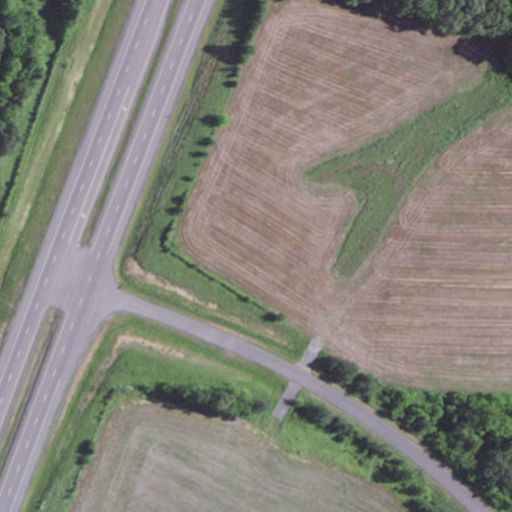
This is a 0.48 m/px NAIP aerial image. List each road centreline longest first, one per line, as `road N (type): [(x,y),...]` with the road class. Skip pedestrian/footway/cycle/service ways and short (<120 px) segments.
road 1 (trunk): [(0,511),(199,0)]
road 2 (residential): [(486,511),(416,443),(317,383),(219,335),(53,273)]
road 3 (trunk): [(158,0),(0,407)]
